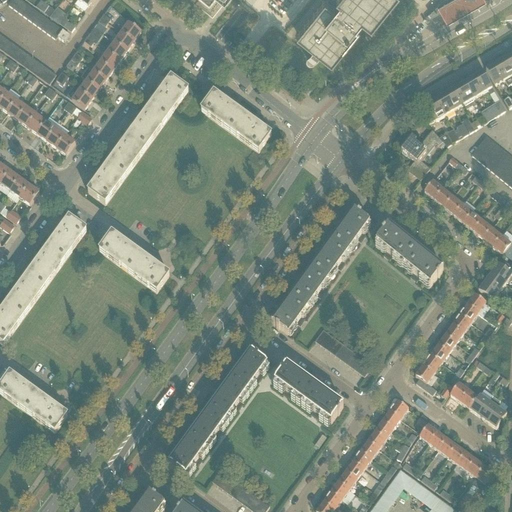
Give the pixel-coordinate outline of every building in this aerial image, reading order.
[(8,7),(13,10),(20,1),(18,0),(14,0),(11,2),(8,7)] [(78,0),(78,1),(75,5),(84,13),(88,8),(94,0),(78,0)] [(339,0),(340,0),(334,7),(325,0),(324,0),(296,35),(313,48),(307,55),(307,56),(306,56),(306,57),(306,58),(306,59),(307,60),(307,61),(308,61),(309,62),(310,62),(311,62),(313,62),(313,61),(314,61),(320,54),(331,63),(360,28),(356,25),(362,18),(371,26),(391,0),(339,0)] [(442,0),(429,14),(431,17),(432,17),(460,0),(442,0)] [(485,0),(450,0),(438,7),(447,23),(485,1),(485,0)] [(13,10),(18,14),(25,4),(20,1),(13,10)] [(36,8),(40,11),(45,5),(41,2),(36,8)] [(18,14),(23,17),(29,8),(25,4),(18,14)] [(45,5),(40,11),(44,14),(49,8),(45,5)] [(23,17),(27,21),(34,11),(29,8),(23,17)] [(49,8),(44,14),(50,19),(55,12),(49,8)] [(27,21),(32,24),(39,15),(34,11),(27,21)] [(32,24),(37,28),(44,18),(39,15),(32,24)] [(55,23),(59,26),(64,19),(60,16),(55,23)] [(104,16),(101,20),(108,25),(111,21),(104,16)] [(37,28),(42,31),(48,22),(44,18),(37,28)] [(64,19),(59,26),(71,34),(75,29),(67,23),(68,22),(64,19)] [(108,25),(101,20),(98,24),(105,29),(108,25)] [(42,31),(46,34),(53,25),(48,22),(42,31)] [(105,29),(98,24),(94,30),(103,36),(107,30),(105,29)] [(46,34),(51,38),(58,28),(53,25),(46,34)] [(129,25),(122,35),(134,44),(141,34),(129,25)] [(56,41),(58,39),(63,32),(58,28),(51,38),(56,41)] [(87,39),(94,44),(96,46),(103,36),(94,30),(87,39)] [(119,39),(115,44),(127,53),(134,44),(122,35),(117,31),(114,35),(119,39)] [(63,32),(58,39),(64,44),(69,37),(63,32)] [(0,44),(0,50),(2,52),(9,42),(4,39),(0,44)] [(94,44),(87,39),(84,43),(91,48),(94,44)] [(2,52),(7,55),(14,46),(9,42),(2,52)] [(111,42),(104,51),(108,54),(120,63),(127,53),(115,44),(111,42)] [(7,55),(11,59),(18,49),(14,46),(7,55)] [(11,59),(16,62),(23,53),(18,49),(11,59)] [(16,62),(21,66),(28,56),(23,53),(16,62)] [(107,54),(100,64),(113,73),(120,63),(107,54)] [(76,55),(73,59),(80,64),(83,60),(76,55)] [(21,66),(25,69),(32,59),(28,56),(21,66)] [(25,69),(30,73),(37,63),(32,59),(25,69)] [(80,64),(73,59),(70,63),(77,68),(80,64)] [(495,67),(504,82),(508,88),(511,85),(511,73),(505,61),(495,67)] [(5,69),(10,72),(14,65),(10,62),(5,69)] [(30,73),(35,76),(42,66),(37,63),(30,73)] [(77,68),(70,63),(66,68),(73,73),(77,68)] [(94,68),(91,72),(106,83),(113,73),(100,64),(96,70),(94,68)] [(14,65),(10,72),(14,75),(18,68),(14,65)] [(35,76),(40,80),(47,70),(42,66),(35,76)] [(495,88),(504,82),(495,67),(486,73),(495,88)] [(40,80),(44,83),(51,73),(47,70),(40,80)] [(88,70),(81,79),(86,83),(99,93),(106,83),(91,72),(88,70)] [(51,73),(44,83),(49,86),(56,77),(51,73)] [(62,74),(59,78),(66,83),(69,79),(62,74)] [(483,74),(473,80),(482,96),(488,92),(490,96),(494,94),(483,74)] [(25,83),(29,86),(34,79),(30,77),(25,83)] [(66,83),(59,78),(56,82),(63,87),(66,83)] [(34,79),(29,86),(33,89),(38,82),(34,79)] [(473,80),(464,86),(473,101),(482,96),(473,80)] [(188,93),(171,81),(150,109),(167,121),(188,93)] [(86,83),(79,93),(92,102),(99,93),(86,83)] [(302,91),(308,96),(313,89),(308,84),(302,91)] [(464,86),(454,91),(464,107),(466,111),(470,109),(472,108),(473,109),(476,107),(473,101),(464,86)] [(73,89),(66,99),(72,103),(76,106),(84,112),(92,102),(79,93),(73,89)] [(0,104),(0,109),(8,115),(17,103),(20,98),(10,91),(7,95),(0,104)] [(44,97),(48,100),(53,94),(49,91),(44,97)] [(454,91),(445,97),(454,112),(464,107),(454,91)] [(53,94),(48,100),(52,103),(57,97),(53,94)] [(202,113),(230,133),(242,117),(214,96),(202,113)] [(445,97),(436,102),(445,118),(454,112),(445,97)] [(435,123),(445,118),(436,102),(426,108),(428,110),(422,114),(429,126),(435,122),(435,123)] [(499,102),(490,108),(497,119),(506,113),(499,102)] [(8,115),(17,122),(27,110),(17,103),(8,115)] [(64,111),(68,114),(72,108),(69,105),(64,111)] [(72,108),(68,114),(72,117),(77,111),(72,108)] [(488,110),(481,114),(487,125),(488,124),(497,119),(490,108),(488,110)] [(167,121),(150,109),(130,138),(146,150),(167,121)] [(17,122),(27,129),(36,117),(27,110),(17,122)] [(81,124),(87,128),(92,122),(82,114),(77,121),(81,124)] [(27,129),(37,137),(47,124),(36,117),(27,129)] [(259,154),(271,137),(242,117),(230,133),(259,154)] [(50,119),(47,124),(56,131),(59,126),(50,119)] [(467,120),(461,124),(462,126),(469,136),(478,131),(477,129),(474,124),(471,126),(467,120)] [(37,137),(47,144),(56,131),(47,124),(37,137)] [(47,144),(57,151),(65,138),(69,133),(59,126),(56,131),(47,144)] [(458,133),(455,134),(458,140),(461,138),(463,140),(469,136),(462,126),(456,129),(458,133)] [(446,135),(439,140),(443,145),(447,149),(453,146),(460,142),(458,140),(455,134),(453,131),(446,135)] [(443,145),(439,140),(432,132),(421,147),(412,140),(401,153),(414,164),(407,173),(420,184),(430,172),(422,164),(436,147),(438,148),(443,145)] [(65,138),(57,151),(66,157),(75,145),(65,138)] [(130,138),(109,166),(126,178),(146,150),(130,138)] [(486,139),(479,148),(483,152),(491,143),(486,139)] [(483,152),(488,156),(496,146),(491,143),(483,152)] [(488,156),(493,159),(500,150),(496,146),(488,156)] [(471,157),(476,161),(483,152),(479,148),(471,157)] [(493,159),(498,163),(505,154),(500,150),(493,159)] [(476,161),(481,165),(488,156),(483,152),(476,161)] [(498,163),(502,167),(510,158),(505,154),(498,163)] [(481,165),(485,169),(493,159),(488,156),(481,165)] [(502,167),(507,171),(511,164),(511,159),(510,158),(502,167)] [(485,169),(490,172),(498,163),(493,159),(485,169)] [(452,160),(449,164),(455,169),(458,165),(452,160)] [(490,172),(495,176),(502,167),(498,163),(490,172)] [(0,185),(0,186),(9,173),(0,166),(0,185)] [(126,178),(109,166),(88,195),(105,207),(126,178)] [(495,176),(499,180),(507,171),(502,167),(495,176)] [(468,173),(462,168),(458,172),(465,177),(468,173)] [(499,180),(504,184),(511,174),(507,171),(499,180)] [(0,186),(10,193),(19,180),(9,173),(0,186)] [(465,190),(472,182),(469,179),(462,188),(465,190)] [(472,183),(478,188),(482,184),(475,179),(472,183)] [(16,205),(20,200),(29,187),(19,180),(10,193),(6,198),(16,205)] [(424,195),(434,203),(443,192),(433,184),(424,195)] [(482,184),(478,188),(484,193),(487,189),(482,184)] [(29,187),(20,200),(30,207),(39,195),(29,187)] [(434,203),(444,211),(453,200),(443,192),(434,203)] [(491,199),(498,204),(501,200),(494,195),(491,199)] [(444,211),(454,219),(463,208),(453,200),(444,211)] [(501,200),(498,204),(504,209),(507,205),(501,200)] [(463,208),(454,219),(464,226),(472,216),(476,211),(466,203),(463,208)] [(6,219),(16,226),(21,219),(11,212),(6,219)] [(353,212),(332,240),(349,253),(369,224),(361,218),(361,217),(358,215),(358,216),(353,212)] [(464,226),(473,234),(482,224),(472,216),(464,226)] [(69,221),(49,250),(65,262),(86,233),(69,221)] [(0,227),(0,229),(9,236),(14,229),(4,222),(0,227)] [(473,234),(483,242),(492,231),(482,224),(473,234)] [(376,245),(403,267),(416,251),(389,229),(385,234),(384,233),(382,236),(383,237),(376,245)] [(483,242),(493,250),(501,239),(492,231),(483,242)] [(99,253),(128,274),(140,257),(112,236),(99,253)] [(501,239),(493,250),(503,258),(504,257),(511,247),(501,239)] [(332,240),(312,268),(329,281),(349,253),(332,240)] [(49,250),(28,278),(45,290),(65,262),(49,250)] [(416,251),(403,267),(430,289),(437,280),(437,281),(440,278),(439,278),(443,273),(416,251)] [(128,274),(156,295),(169,278),(140,257),(128,274)] [(511,276),(498,266),(491,275),(506,286),(511,276)] [(312,268),(292,296),(308,309),(329,281),(312,268)] [(491,275),(485,284),(499,294),(506,286),(491,275)] [(28,278),(7,307),(24,319),(45,290),(28,278)] [(499,294),(485,284),(478,293),(493,303),(499,294)] [(308,309),(292,296),(271,324),(277,328),(276,329),(279,331),(279,330),(288,337),(308,309)] [(475,297),(467,308),(478,316),(483,319),(490,310),(485,306),(486,306),(483,303),(475,297)] [(24,319),(7,307),(0,316),(0,344),(3,347),(24,319)] [(467,308),(460,318),(471,326),(478,316),(467,308)] [(495,323),(499,326),(504,319),(500,316),(495,323)] [(460,318),(452,328),(463,336),(471,326),(460,318)] [(503,326),(508,329),(511,325),(506,321),(503,326)] [(452,328),(445,338),(456,346),(463,336),(452,328)] [(490,330),(485,336),(489,339),(494,333),(490,330)] [(315,344),(320,348),(328,336),(323,333),(315,344)] [(320,348),(325,351),(333,340),(328,336),(320,348)] [(489,339),(485,336),(480,343),(484,346),(489,339)] [(445,338),(437,348),(449,356),(456,346),(445,338)] [(325,351),(330,355),(338,343),(333,340),(325,351)] [(330,355),(335,358),(343,347),(338,343),(330,355)] [(335,358),(340,362),(348,351),(343,347),(335,358)] [(437,348),(430,359),(441,367),(449,356),(437,348)] [(475,350),(470,357),(474,360),(479,353),(475,350)] [(340,362),(345,365),(353,354),(348,351),(340,362)] [(235,376),(230,382),(246,394),(260,376),(259,376),(262,371),(263,372),(263,371),(266,366),(267,365),(250,353),(250,354),(246,360),(245,360),(245,361),(235,375),(234,375),(235,376)] [(345,365),(350,369),(358,358),(353,354),(345,365)] [(474,360),(470,357),(465,363),(469,366),(474,360)] [(350,369),(355,373),(363,361),(358,358),(350,369)] [(430,359),(423,369),(434,377),(441,367),(430,359)] [(355,373),(360,376),(368,365),(363,361),(355,373)] [(368,365),(360,376),(365,380),(373,368),(368,365)] [(476,369),(482,373),(485,369),(479,365),(476,369)] [(275,385),(303,405),(315,388),(287,368),(283,373),(280,376),(281,377),(275,385)] [(434,377),(423,369),(415,379),(419,382),(416,386),(432,399),(436,394),(426,387),(434,377)] [(485,369),(482,373),(489,378),(492,374),(485,369)] [(460,371),(456,377),(459,380),(464,373),(460,371)] [(0,390),(0,394),(26,414),(38,397),(10,377),(0,390)] [(459,380),(456,377),(451,384),(455,386),(459,380)] [(215,404),(210,410),(226,422),(246,394),(230,382),(226,388),(225,389),(215,403),(214,403),(215,404)] [(450,398),(460,405),(468,393),(458,386),(450,398)] [(441,397),(445,400),(452,390),(448,387),(441,397)] [(340,414),(344,409),(315,388),(303,405),(331,426),(338,417),(339,417),(341,415),(340,414)] [(460,405),(469,412),(478,400),(468,393),(460,405)] [(38,397),(26,414),(55,435),(67,418),(38,397)] [(469,412),(478,418),(489,404),(480,397),(478,400),(469,412)] [(478,418),(487,425),(498,410),(501,407),(501,404),(493,398),(492,400),(489,404),(478,418)] [(397,404),(389,414),(400,422),(408,412),(397,404)] [(194,431),(190,437),(206,449),(226,422),(210,410),(206,416),(205,416),(205,417),(195,431),(194,430),(194,431)] [(498,410),(487,425),(496,431),(507,417),(498,410)] [(389,414),(382,424),(393,432),(400,422),(389,414)] [(417,424),(424,429),(427,425),(420,420),(417,424)] [(382,424),(375,435),(386,443),(393,432),(382,424)] [(420,440),(429,447),(437,435),(428,429),(420,440)] [(375,435),(367,445),(379,453),(386,443),(375,435)] [(429,447),(438,453),(446,442),(437,435),(429,447)] [(412,436),(408,443),(413,446),(418,440),(412,436)] [(206,449),(190,437),(185,444),(185,443),(184,444),(185,445),(174,459),(174,458),(173,459),(174,460),(170,465),(169,465),(169,466),(174,469),(173,470),(176,472),(177,471),(186,478),(206,449)] [(438,453),(447,460),(455,448),(446,442),(438,453)] [(367,445),(360,455),(371,463),(379,453),(367,445)] [(404,448),(401,453),(407,457),(410,451),(404,448)] [(447,460),(457,467),(465,455),(455,448),(447,460)] [(407,457),(401,453),(397,461),(402,465),(407,457)] [(360,455),(353,465),(364,473),(371,463),(360,455)] [(457,467),(466,473),(474,462),(465,455),(457,467)] [(466,473),(475,480),(483,468),(474,462),(466,473)] [(353,465),(345,475),(356,483),(364,473),(353,465)] [(404,471),(409,475),(412,470),(408,466),(404,471)] [(392,468),(388,475),(393,478),(397,472),(392,468)] [(475,480),(471,486),(481,493),(486,487),(488,485),(494,476),(488,471),(483,468),(475,480)] [(412,470),(409,475),(417,481),(420,476),(412,470)] [(226,477),(221,473),(212,485),(217,488),(226,477)] [(345,475),(338,485),(349,493),(356,483),(345,475)] [(393,478),(388,475),(383,481),(388,485),(393,478)] [(230,480),(226,477),(217,488),(222,492),(230,480)] [(422,484),(427,488),(431,483),(426,479),(422,484)] [(235,484),(230,480),(222,492),(227,495),(235,484)] [(431,483),(427,488),(435,494),(439,489),(431,483)] [(240,488),(235,484),(227,495),(232,499),(240,488)] [(338,485),(331,495),(342,503),(349,493),(338,485)] [(245,491),(240,488),(232,499),(237,503),(245,491)] [(378,489),(373,495),(378,499),(382,492),(378,489)] [(250,495),(245,491),(237,503),(242,506),(250,495)] [(441,497),(446,501),(449,496),(444,493),(441,497)] [(160,511),(165,507),(156,500),(157,500),(154,498),(153,498),(148,494),(147,495),(148,495),(144,501),(143,501),(142,501),(143,502),(135,511),(160,511)] [(255,498),(250,495),(242,506),(247,510),(255,498)] [(331,495),(323,505),(332,511),(335,511),(342,503),(331,495)] [(378,499),(373,495),(368,502),(373,505),(378,499)] [(449,496),(446,501),(454,507),(457,502),(449,496)] [(252,511),(260,502),(255,498),(247,510),(249,511),(252,511)] [(260,511),(265,505),(260,502),(252,511),(260,511)]
